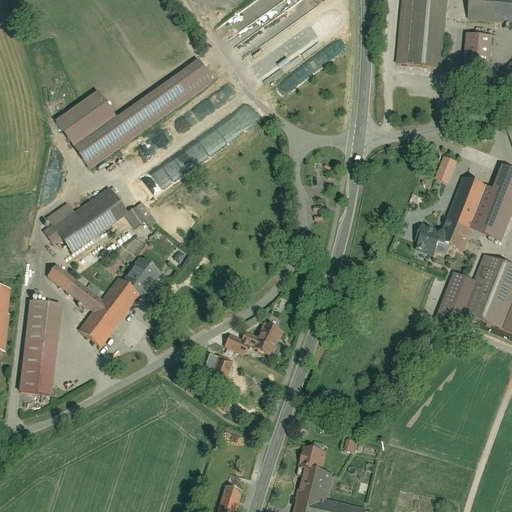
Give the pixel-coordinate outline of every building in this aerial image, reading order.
[(380,20),(375,82),(398,84),(399,66),(441,69),(445,0),(398,0),(397,21),(380,20)] [(511,0),(470,0),(470,19),(511,20),(511,0)] [(463,35),(463,65),(491,66),(492,36),(463,35)] [(89,171),(212,83),(201,67),(121,124),(99,93),(56,124),(89,171)] [(511,67),(502,79),(511,87),(511,67)] [(443,158),(435,179),(452,186),(460,164),(443,158)] [(463,254),(472,232),(503,245),(511,222),(511,170),(500,195),(464,180),(441,236),(422,228),(416,243),(419,244),(416,251),(431,257),(433,252),(446,257),(450,249),(463,254)] [(68,204),(47,219),(74,255),(130,215),(112,190),(77,216),(68,204)] [(511,267),(485,256),(461,314),(511,335),(511,267)] [(139,260),(122,284),(117,281),(106,297),(59,264),(47,280),(93,313),(78,334),(102,351),(158,274),(139,260)] [(0,351),(4,352),(11,291),(0,290),(0,351)] [(30,304),(20,395),(55,399),(65,308),(30,304)] [(246,357),(249,349),(256,351),(255,354),(271,359),(282,330),(266,324),(259,342),(231,332),(225,349),(246,357)] [(202,387),(222,394),(231,365),(211,358),(202,387)] [(360,511),(325,503),(333,474),(322,471),(326,453),(305,448),(299,469),(303,470),(293,511),(360,511)] [(224,486),(216,511),(236,511),(243,492),(224,486)] [(416,490),(413,501),(431,505),(433,494),(416,490)]
